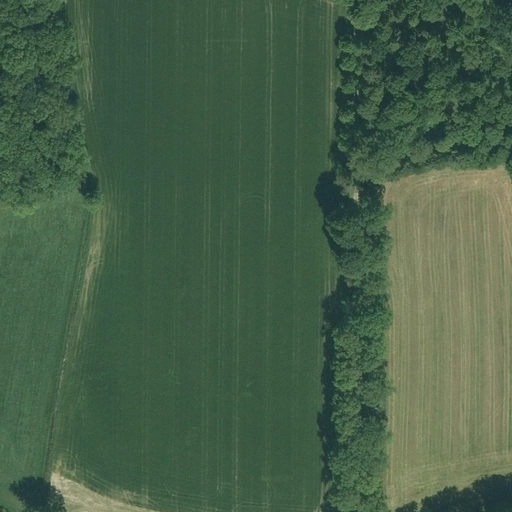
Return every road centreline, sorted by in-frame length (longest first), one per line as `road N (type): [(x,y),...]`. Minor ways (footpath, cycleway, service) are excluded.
road 1 (track): [(357,511),(359,168)]
road 2 (track): [(359,168),(389,151),(437,143),(511,147)]
